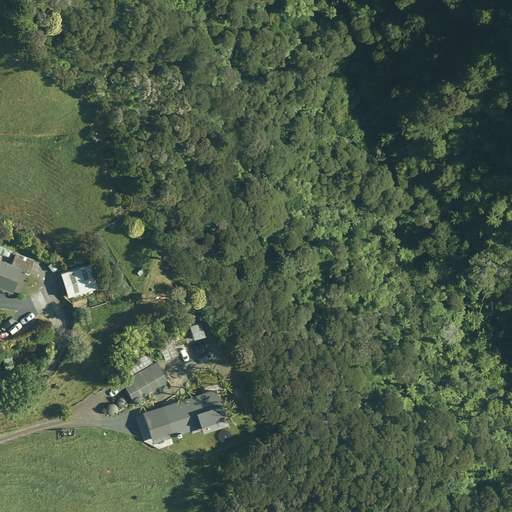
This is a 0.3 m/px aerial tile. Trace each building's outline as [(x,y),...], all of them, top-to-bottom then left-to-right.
[(0,288),(13,292),(20,271),(28,274),(33,258),(16,252),(12,264),(0,260),(0,288)] [(97,289),(90,265),(61,273),(68,297),(97,289)] [(42,279),(31,275),(24,294),(35,298),(42,279)] [(201,321),(187,326),(192,341),(206,336),(201,321)] [(176,357),(172,344),(161,348),(165,360),(176,357)] [(147,366),(142,357),(126,367),(131,377),(122,382),(136,405),(171,385),(156,361),(147,366)] [(226,424),(215,389),(165,405),(174,436),(199,428),(201,433),(226,424)]
